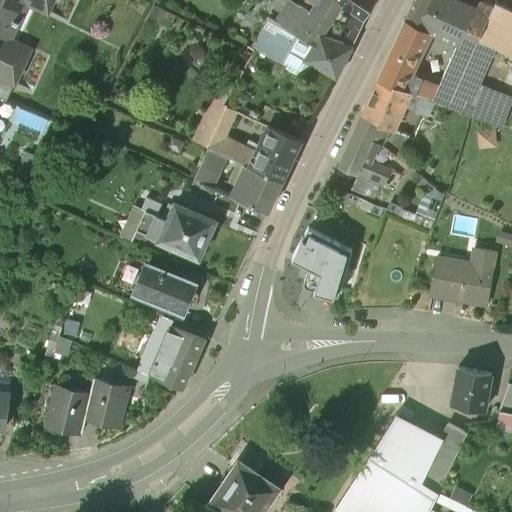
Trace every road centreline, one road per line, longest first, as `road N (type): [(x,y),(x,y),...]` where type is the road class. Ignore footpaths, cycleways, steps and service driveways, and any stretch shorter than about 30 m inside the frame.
road 1 (residential): [(246,348),(261,270),(399,0)]
road 2 (residential): [(246,348),(511,348)]
road 3 (residential): [(52,496),(108,480),(174,441),(228,385),(246,348)]
